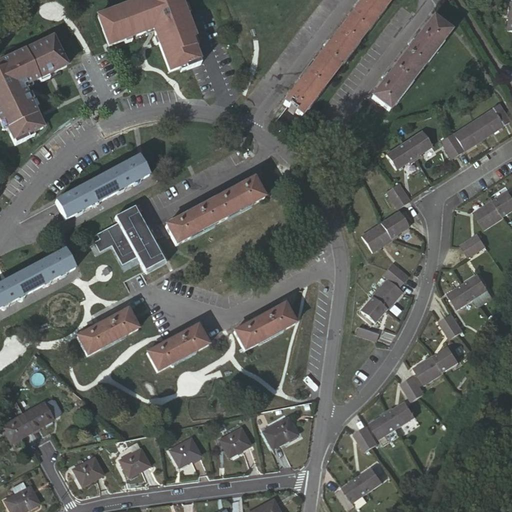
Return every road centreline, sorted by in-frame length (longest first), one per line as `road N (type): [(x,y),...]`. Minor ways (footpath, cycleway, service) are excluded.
road 1 (residential): [(0,226),(56,157),(99,126),(159,106),(250,129),(300,165),(336,244),(322,415)]
road 2 (residential): [(322,415),(342,416),(362,397),(416,317),(430,270),(428,200),(510,148)]
road 3 (residential): [(65,511),(313,473)]
